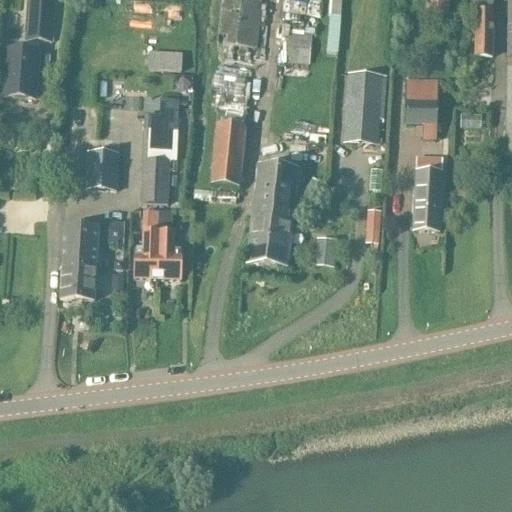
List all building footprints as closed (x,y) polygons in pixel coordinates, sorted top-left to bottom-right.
[(18,43),(17,53),(5,52),(2,99),(34,102),(38,54),(38,45),(52,46),(56,1),(40,0),(27,0),(24,43),(18,43)] [(260,4),(258,4),(258,0),(221,0),(217,47),(255,51),(260,4)] [(426,8),(425,16),(448,17),(449,0),(437,0),(437,9),(426,8)] [(491,60),(493,0),(472,0),(473,14),(475,14),(474,59),(491,60)] [(286,36),(284,64),(290,65),(301,66),(308,66),(310,38),(303,38),(293,37),(286,36)] [(180,74),(181,57),(149,55),(148,73),(180,74)] [(374,145),(379,79),(346,77),(341,142),(374,145)] [(417,127),(417,129),(422,129),(422,143),(436,143),(436,130),(437,84),(405,83),(404,127),(417,127)] [(176,92),(174,111),(192,113),(193,113),(195,94),(193,94),(176,92)] [(212,97),(211,108),(218,108),(217,120),(210,187),(238,190),(246,112),(247,101),(233,99),(212,97)] [(151,155),(169,156),(170,136),(152,135),(151,155)] [(88,191),(118,193),(120,157),(90,156),(88,191)] [(441,163),(425,162),(416,161),(415,167),(412,234),(438,235),(441,163)] [(139,206),(166,208),(168,165),(142,163),(139,206)] [(287,271),(297,174),(257,170),(247,267),(287,271)] [(158,231),(172,232),(172,214),(159,213),(158,231)] [(142,214),(142,236),(158,236),(158,227),(158,225),(158,215),(145,214),(142,214)] [(108,224),(107,246),(123,247),(124,225),(108,224)] [(63,230),(62,262),(79,263),(78,271),(95,271),(97,232),(63,230)] [(366,235),(365,247),(378,248),(379,235),(366,235)] [(133,282),(156,283),(157,254),(157,248),(158,236),(142,236),(141,247),(144,247),(144,254),(133,253),(133,282)] [(157,254),(156,283),(181,284),(181,255),(169,255),(169,248),(173,248),(174,237),(158,236),(157,248),(157,254)] [(93,304),(95,271),(78,271),(79,263),(62,262),(59,302),(93,304)]
